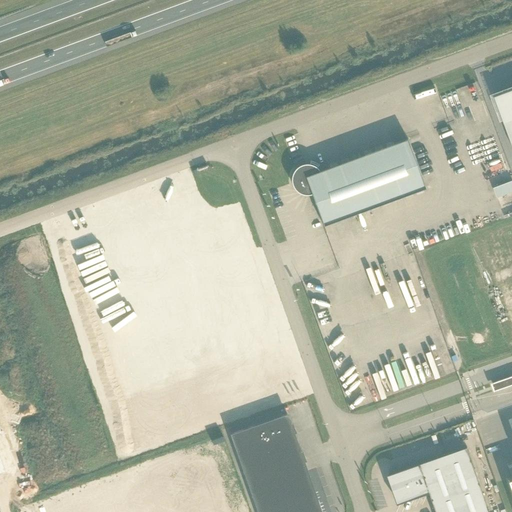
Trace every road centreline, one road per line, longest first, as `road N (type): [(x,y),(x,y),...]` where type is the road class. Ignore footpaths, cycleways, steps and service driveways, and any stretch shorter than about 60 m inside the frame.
road 1 (unknown): [(302,261),(435,206),(448,177),(426,125),(412,113),(306,143)]
road 2 (unclassified): [(338,441),(232,143)]
road 3 (unclassified): [(511,41),(232,143)]
road 4 (unclassified): [(232,143),(0,230)]
road 5 (motorway): [(0,79),(214,0)]
road 6 (unclassified): [(338,441),(469,403)]
